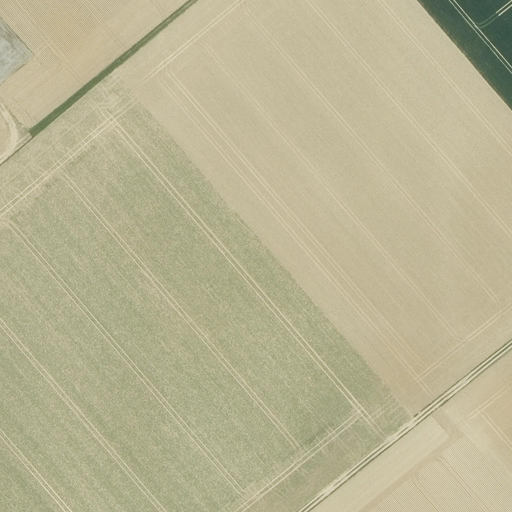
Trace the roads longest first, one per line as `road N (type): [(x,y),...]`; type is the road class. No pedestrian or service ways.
road 1 (track): [(0,162),(195,0)]
road 2 (track): [(320,511),(511,358)]
